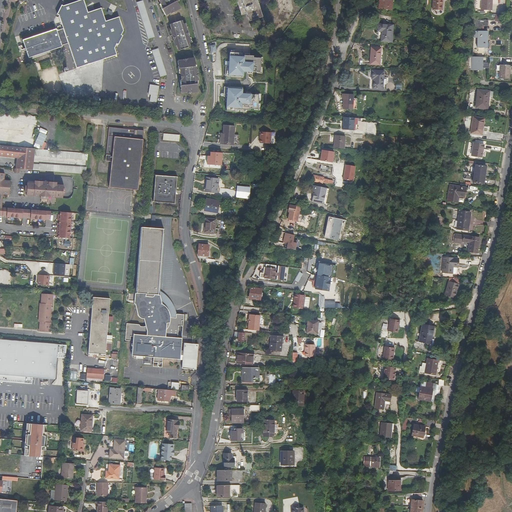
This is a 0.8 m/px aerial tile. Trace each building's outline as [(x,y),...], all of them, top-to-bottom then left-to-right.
[(101,8),(88,13),(83,0),(81,0),(63,6),(62,5),(57,14),(58,15),(63,29),(61,29),(60,27),(58,28),(59,30),(58,30),(57,30),(56,30),(56,29),(22,40),(25,48),(25,50),(28,58),(62,46),(60,43),(67,41),(76,68),(103,59),(117,55),(114,48),(117,44),(118,44),(123,35),(121,34),(123,31),(119,17),(105,21),(101,8)] [(157,0),(159,2),(162,8),(161,9),(165,16),(170,13),(170,14),(180,8),(175,0),(157,0)] [(237,0),(242,15),(247,13),(249,19),(261,15),(255,0),(237,0)] [(443,0),(445,0),(444,0),(433,0),(433,11),(442,11),(443,0)] [(481,0),(481,10),(492,10),(492,4),(492,0),(481,0)] [(147,39),(154,37),(142,1),(136,2),(147,39)] [(392,12),(393,2),(381,1),(380,11),(392,12)] [(186,30),(184,23),(182,24),(181,20),(169,24),(171,29),(169,29),(171,35),(173,40),(175,46),(176,45),(178,50),(189,47),(188,43),(190,43),(188,36),(188,35),(188,33),(187,30),(186,30)] [(478,20),(477,37),(480,37),(480,48),(488,48),(488,32),(484,32),(485,27),(485,26),(489,26),(489,20),(478,20)] [(384,42),(392,43),(392,26),(380,26),(380,32),(385,33),(384,42)] [(151,50),(159,77),(166,75),(158,48),(151,50)] [(383,49),(374,48),(372,64),(381,65),(383,49)] [(249,53),(229,52),(228,66),(225,65),(224,75),(242,77),(242,71),(259,72),(260,58),(252,57),(252,55),(249,55),(249,53)] [(197,75),(197,69),(195,69),(194,58),(182,59),(182,60),(177,61),(178,68),(179,68),(180,75),(180,79),(181,85),(180,85),(181,93),(186,92),(186,93),(198,92),(196,81),(198,81),(197,75)] [(473,58),(472,69),(477,69),(488,69),(489,63),(482,63),(483,59),(473,58)] [(500,78),(510,78),(510,65),(501,65),(500,78)] [(385,72),(374,71),(374,78),(375,79),(374,88),(384,89),(384,84),(388,84),(388,78),(385,78),(385,72)] [(157,103),(159,86),(150,86),(149,95),(151,96),(153,96),(153,98),(151,98),(151,102),(157,103)] [(225,110),(245,112),(246,110),(249,110),(249,108),(257,109),(258,94),(241,93),(241,87),(223,86),(223,96),(226,96),(225,110)] [(476,107),(487,109),(489,91),(478,90),(476,107)] [(343,109),(353,109),(354,94),(343,93),(342,99),(344,99),(343,109)] [(483,126),(482,126),(483,117),(473,116),(471,133),(482,134),(483,126)] [(356,128),(358,128),(359,118),(354,118),(344,117),(343,129),(356,130),(356,128)] [(222,136),(222,137),(220,137),(220,143),(233,144),(233,134),(234,126),(223,125),(222,136)] [(113,188),(141,190),(146,131),(139,130),(139,135),(136,135),(136,132),(130,132),(130,129),(111,128),(109,162),(115,162),(113,188)] [(270,143),(271,132),(260,131),(260,138),(259,138),(259,142),(270,143)] [(38,132),(34,143),(42,145),(46,135),(38,132)] [(345,141),(335,140),(334,148),(344,149),(345,141)] [(483,149),(484,144),(475,143),(473,155),(481,157),(483,149)] [(0,155),(15,157),(31,159),(31,155),(85,161),(85,154),(55,151),(0,145),(0,155)] [(320,161),(332,163),(334,152),(322,150),(320,161)] [(221,152),(210,151),(210,155),(210,158),(207,158),(207,164),(221,165),(221,152)] [(37,163),(37,164),(30,163),(15,162),(14,169),(15,169),(19,169),(57,172),(84,174),(84,167),(37,163)] [(473,181),(483,183),(486,166),(476,164),(473,181)] [(355,167),(345,165),(342,180),(352,182),(355,167)] [(0,173),(0,207),(0,208),(1,194),(8,195),(9,182),(3,181),(3,174),(0,173)] [(178,177),(156,175),(154,202),(175,204),(178,177)] [(312,181),(319,182),(319,184),(323,184),(323,183),(327,184),(328,180),(324,179),(324,178),(313,176),(312,181)] [(206,178),(206,184),(207,184),(207,192),(218,193),(219,180),(206,178)] [(40,199),(47,199),(47,197),(61,198),(61,195),(64,195),(64,189),(62,189),(62,186),(55,185),(55,183),(27,181),(27,186),(24,186),(24,192),(26,192),(26,195),(40,197),(40,199)] [(311,203),(325,206),(328,190),(313,186),(312,191),(314,192),(311,203)] [(466,188),(451,186),(448,201),(458,202),(459,196),(464,197),(466,188)] [(250,198),(251,188),(238,187),(237,197),(250,198)] [(218,213),(220,201),(207,199),(206,209),(210,210),(210,212),(218,213)] [(301,207),(290,205),(288,213),(289,213),(288,221),(297,223),(299,215),(301,207)] [(49,220),(49,212),(32,210),(7,208),(0,208),(0,207),(0,216),(5,217),(21,219),(21,218),(29,218),(29,219),(45,220),(49,220)] [(457,228),(468,229),(471,213),(460,211),(457,228)] [(59,212),(58,215),(58,217),(56,216),(56,221),(58,221),(58,223),(58,225),(56,225),(55,233),(57,233),(57,235),(57,237),(68,238),(68,230),(69,230),(70,222),(69,222),(70,213),(59,212)] [(299,215),(297,223),(304,224),(306,217),(299,215)] [(341,242),(347,221),(329,217),(325,238),(341,242)] [(215,234),(216,220),(206,219),(205,233),(215,234)] [(157,295),(163,229),(142,227),(136,293),(128,293),(128,301),(134,301),(134,304),(135,304),(138,316),(139,317),(140,318),(140,319),(142,319),(144,319),(145,326),(143,327),(139,326),(139,325),(126,324),(124,341),(129,341),(130,336),(132,336),(132,344),(131,344),(131,346),(132,346),(131,356),(153,358),(153,363),(162,363),(162,358),(180,359),(181,338),(176,338),(177,326),(180,326),(180,321),(182,321),(182,315),(175,314),(175,318),(169,318),(168,318),(167,318),(167,319),(167,323),(159,322),(156,312),(160,311),(161,310),(162,309),(162,308),(159,299),(160,295),(157,295)] [(285,249),(295,250),(297,243),(298,241),(294,240),(295,235),(286,233),(284,243),(286,243),(285,249)] [(453,234),(453,237),(454,238),(454,243),(462,243),(462,242),(469,242),(468,252),(477,253),(478,243),(475,243),(475,241),(477,241),(477,237),(453,234)] [(208,256),(209,245),(199,244),(198,255),(208,256)] [(457,267),(458,267),(458,259),(443,258),(442,273),(452,274),(452,273),(453,267),(457,267)] [(54,275),(65,276),(66,264),(55,263),(54,275)] [(331,277),(333,265),(319,263),(317,275),(331,277)] [(263,271),(263,273),(261,273),(260,272),(259,277),(274,279),(274,275),(276,276),(276,279),(283,280),(284,266),(278,266),(277,270),(275,269),(275,265),(265,264),(265,267),(264,267),(263,271)] [(38,285),(49,286),(50,276),(39,275),(38,285)] [(329,291),(331,277),(317,275),(315,289),(329,291)] [(445,296),(454,299),(458,285),(449,282),(445,296)] [(260,299),(261,289),(257,288),(257,287),(255,287),(255,288),(250,288),(249,299),(260,299)] [(52,304),(53,294),(42,294),(41,303),(40,303),(39,322),(40,322),(39,331),(50,332),(50,322),(49,322),(51,304),(52,304)] [(310,296),(300,295),(298,308),(308,310),(310,296)] [(108,317),(110,298),(93,297),(88,354),(89,354),(89,357),(97,357),(97,355),(105,355),(105,350),(111,351),(112,338),(106,338),(108,321),(112,322),(112,317),(108,317)] [(259,330),(261,315),(250,314),(250,319),(249,322),(248,329),(259,330)] [(399,320),(390,319),(387,331),(397,333),(399,320)] [(318,321),(307,320),(306,333),(317,333),(318,321)] [(420,341),(431,343),(434,326),(423,324),(420,341)] [(282,336),(271,335),(270,350),(281,351),(282,336)] [(65,355),(66,345),(0,339),(0,380),(32,383),(32,376),(54,378),(56,354),(65,355)] [(318,344),(308,343),(307,350),(308,350),(308,356),(317,356),(318,344)] [(184,347),(182,369),(196,370),(198,344),(187,344),(186,344),(185,345),(184,346),(184,347)] [(394,347),(385,345),(382,358),(392,359),(394,347)] [(254,354),(239,353),(238,363),(253,365),(254,354)] [(419,372),(434,375),(437,360),(425,358),(425,363),(421,362),(420,366),(418,366),(417,371),(419,371),(419,372)] [(385,366),(383,379),(394,380),(395,367),(385,366)] [(244,381),(254,381),(253,377),(258,377),(258,368),(244,368),(244,381)] [(104,370),(87,369),(86,378),(103,380),(104,370)] [(425,387),(421,386),(418,399),(433,402),(436,384),(426,382),(425,387)] [(120,400),(121,389),(110,388),(109,403),(122,405),(123,401),(120,400)] [(170,395),(175,396),(176,391),(158,389),(158,400),(169,401),(170,395)] [(248,390),(237,390),(237,401),(247,402),(248,390)] [(296,406),(306,405),(304,390),(294,391),(296,406)] [(77,404),(87,405),(87,391),(77,391),(77,404)] [(385,400),(390,401),(391,394),(377,392),(375,407),(384,408),(385,400)] [(233,423),(245,423),(245,412),(245,410),(234,410),(233,423)] [(92,418),(90,418),(90,415),(82,415),(81,430),(91,431),(92,418)] [(177,421),(168,420),(167,433),(170,433),(170,438),(176,438),(177,429),(177,426),(178,426),(179,422),(177,422),(177,421)] [(274,432),(274,425),(274,420),(264,420),(264,437),(274,437),(274,432)] [(380,436),(390,437),(392,423),(382,421),(380,436)] [(28,429),(25,429),(24,448),(26,449),(26,455),(41,457),(41,450),(44,450),(45,431),(43,431),(43,424),(29,422),(28,429)] [(412,435),(423,437),(425,427),(414,425),(412,435)] [(83,438),(73,437),(72,450),(82,451),(83,438)] [(115,440),(115,450),(115,454),(117,457),(125,458),(126,440),(115,440)] [(174,443),(162,442),(162,458),(172,459),(172,454),(172,449),(173,449),(174,443)] [(115,454),(115,450),(111,449),(111,458),(125,459),(125,458),(117,457),(115,454)] [(283,464),(295,464),(295,450),(283,451),(283,464)] [(234,459),(233,459),(233,454),(225,454),(226,467),(234,467),(234,459)] [(363,467),(378,468),(379,459),(364,458),(363,467)] [(74,471),(74,464),(63,463),(61,478),(71,479),(72,471),(74,471)] [(121,465),(111,464),(111,471),(109,471),(107,471),(106,479),(120,479),(121,465)] [(166,467),(156,467),(156,478),(166,479),(166,474),(165,474),(166,467)] [(231,471),(218,471),(218,481),(232,481),(231,471)] [(399,483),(400,483),(400,477),(389,477),(389,490),(399,491),(399,483)] [(98,496),(109,497),(109,483),(99,483),(98,496)] [(67,501),(68,485),(57,484),(55,500),(67,501)] [(230,485),(219,486),(219,498),(230,498),(230,485)] [(140,488),(140,496),(139,504),(150,504),(150,495),(150,488),(140,488)] [(422,494),(412,494),(411,507),(423,508),(423,504),(423,501),(421,501),(422,494)] [(9,499),(0,498),(0,511),(16,511),(18,500),(9,499)] [(97,506),(98,506),(98,511),(107,511),(108,502),(97,502),(97,506)] [(267,511),(268,511),(266,511),(267,503),(257,502),(256,511),(267,511)]
